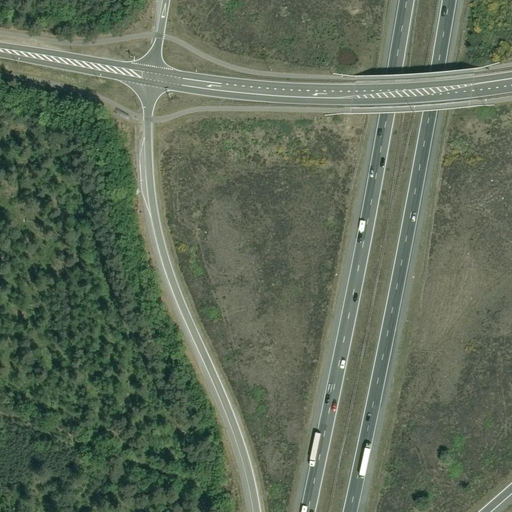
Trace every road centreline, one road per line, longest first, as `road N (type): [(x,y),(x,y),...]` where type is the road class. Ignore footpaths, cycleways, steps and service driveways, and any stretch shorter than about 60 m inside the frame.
road 1 (motorway): [(405,0),(306,511)]
road 2 (motorway): [(349,511),(448,0)]
road 3 (motorway): [(151,76),(145,157),(159,246),(230,422),(253,511)]
road 4 (secondary): [(346,93),(151,76)]
road 5 (secondary): [(346,93),(511,81)]
road 6 (tertiary): [(0,49),(151,76)]
